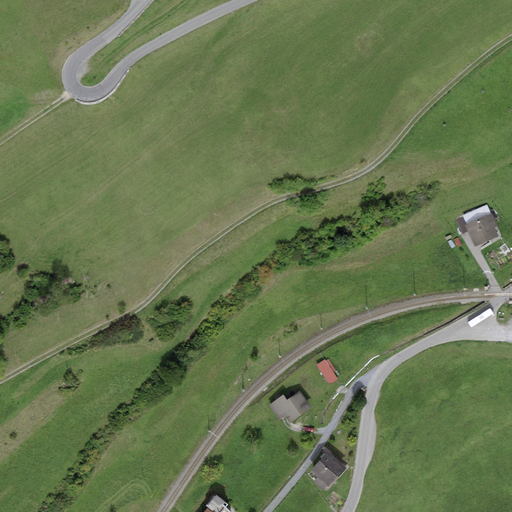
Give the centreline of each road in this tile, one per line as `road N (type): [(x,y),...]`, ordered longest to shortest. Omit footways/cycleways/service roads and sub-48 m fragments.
road 1 (track): [(511,45),(369,175),(249,220),(189,264),(151,305),(0,386)]
road 2 (unclassified): [(263,0),(168,43),(93,99),(76,93),(72,75),(152,0)]
road 3 (track): [(195,0),(0,148)]
road 4 (residential): [(388,365),(354,386),(273,511)]
road 5 (unclassified): [(388,365),(374,392),(348,511)]
road 6 (unclassified): [(504,295),(388,365)]
